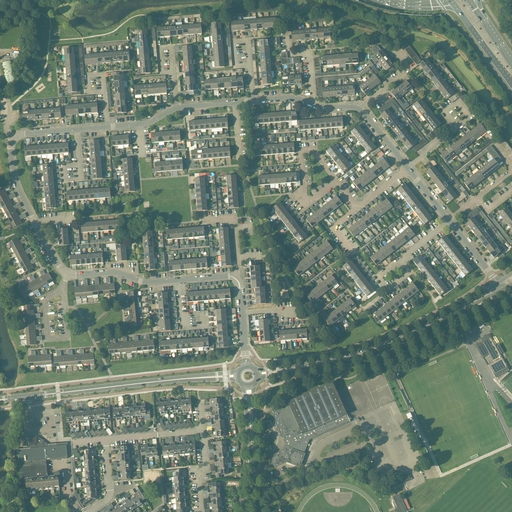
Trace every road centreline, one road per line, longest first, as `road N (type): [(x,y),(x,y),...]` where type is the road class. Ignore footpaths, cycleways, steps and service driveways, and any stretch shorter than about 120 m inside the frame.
road 1 (tertiary): [(257,378),(354,358),(503,288)]
road 2 (tertiary): [(498,282),(351,354),(256,370)]
road 3 (tertiary): [(237,370),(34,395)]
road 4 (tertiary): [(34,395),(237,381)]
road 5 (residential): [(177,108),(148,123),(13,137)]
road 6 (residential): [(13,137),(18,188),(67,275)]
